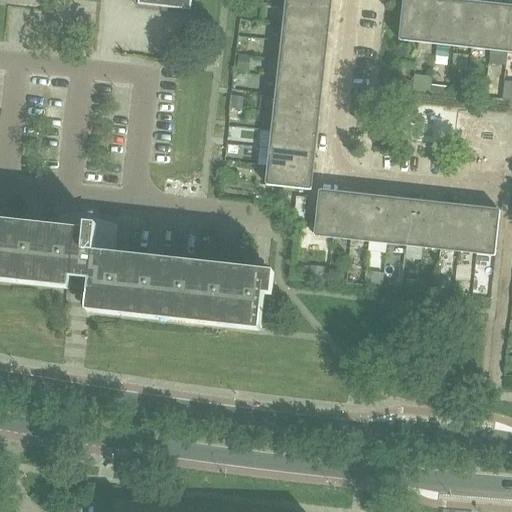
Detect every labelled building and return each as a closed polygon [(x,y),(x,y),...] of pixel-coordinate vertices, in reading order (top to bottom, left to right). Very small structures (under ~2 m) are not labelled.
[(139,5),(192,11),(192,0),(140,0),(140,1),(139,5)] [(329,9),(330,0),(289,0),(289,5),(329,9)] [(404,0),(400,39),(419,41),(424,1),(417,0),(404,0)] [(419,41),(437,43),(441,3),(424,1),(419,41)] [(459,4),(441,3),(437,43),(455,45),(459,4)] [(455,45),(473,47),(477,6),(459,4),(455,45)] [(327,27),(329,9),(289,5),(287,23),(327,27)] [(473,47),(491,49),(495,8),(477,6),(473,47)] [(491,49),(508,51),(511,16),(511,10),(495,8),(491,49)] [(285,41),(325,45),(327,27),(287,23),(285,41)] [(323,63),(325,45),(285,41),(283,59),(323,63)] [(239,56),(238,70),(250,71),(251,57),(239,56)] [(322,81),(323,63),(283,59),(281,77),(322,81)] [(319,101),(322,81),(281,77),(279,96),(319,101)] [(433,84),(432,93),(450,95),(451,86),(433,84)] [(233,94),(231,107),(246,108),(247,96),(233,94)] [(317,117),(319,101),(279,96),(277,113),(317,117)] [(275,131),(316,135),(317,117),(277,113),(275,131)] [(314,154),(316,135),(275,131),(273,150),(314,154)] [(312,172),(314,154),(273,150),(271,168),(312,172)] [(310,190),(312,172),(271,168),(269,186),(310,190)] [(338,196),(320,194),(315,234),(334,236),(338,196)] [(356,198),(338,196),(334,236),(352,238),(356,198)] [(306,221),(309,199),(298,197),(295,220),(306,221)] [(374,200),(356,198),(352,238),(369,240),(374,200)] [(388,242),(392,202),(374,200),(369,240),(388,242)] [(410,204),(392,202),(388,242),(406,244),(410,204)] [(424,246),(428,206),(410,204),(406,244),(424,246)] [(446,208),(428,206),(424,246),(442,248),(446,208)] [(464,209),(446,208),(442,248),(460,250),(464,209)] [(464,209),(460,250),(477,252),(482,211),(464,209)] [(501,213),(482,211),(477,252),(496,254),(501,213)] [(59,236),(0,229),(0,279),(72,287),(73,280),(89,282),(86,310),(261,329),(267,279),(112,262),(116,227),(116,226),(97,224),(97,225),(98,225),(97,227),(87,226),(88,219),(65,216),(62,215),(59,236)] [(311,266),(309,280),(326,282),(327,268),(311,266)] [(365,286),(383,288),(384,274),(367,272),(365,286)] [(407,279),(405,290),(419,291),(420,281),(407,279)] [(428,279),(427,292),(436,293),(437,280),(428,279)]
